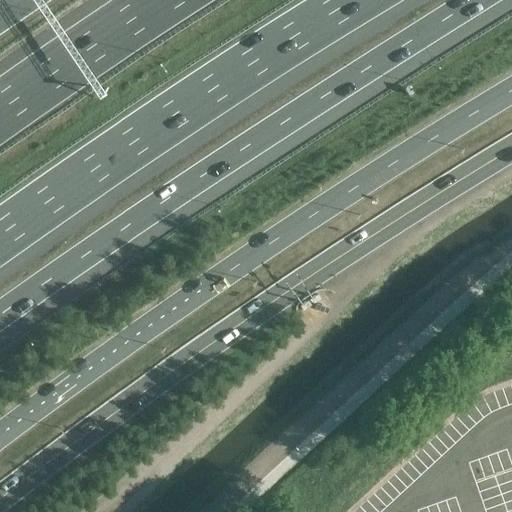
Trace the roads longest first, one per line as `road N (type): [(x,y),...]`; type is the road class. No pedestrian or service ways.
road 1 (tertiary): [(0,499),(123,402),(511,152)]
road 2 (tertiary): [(511,94),(229,271),(0,434)]
road 3 (motorway): [(0,317),(163,201),(477,0)]
road 4 (motorway): [(0,234),(352,0)]
road 5 (motorway): [(158,0),(0,109)]
